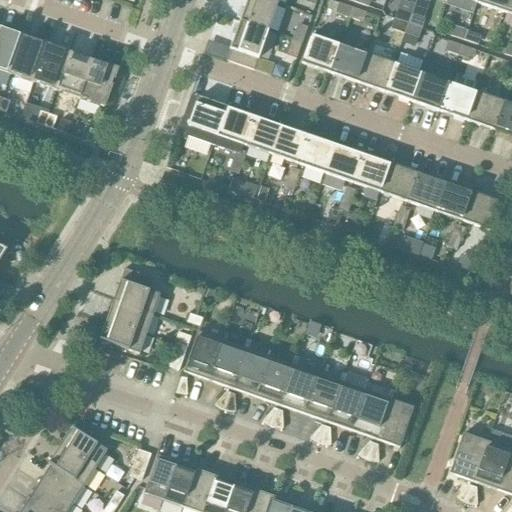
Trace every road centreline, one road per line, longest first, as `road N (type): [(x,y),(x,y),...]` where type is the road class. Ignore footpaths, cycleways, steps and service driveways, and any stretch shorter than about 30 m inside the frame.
road 1 (residential): [(422,504),(57,374)]
road 2 (residential): [(511,172),(163,50)]
road 3 (tertiary): [(163,50),(118,182),(9,358)]
road 4 (residential): [(163,50),(12,0)]
